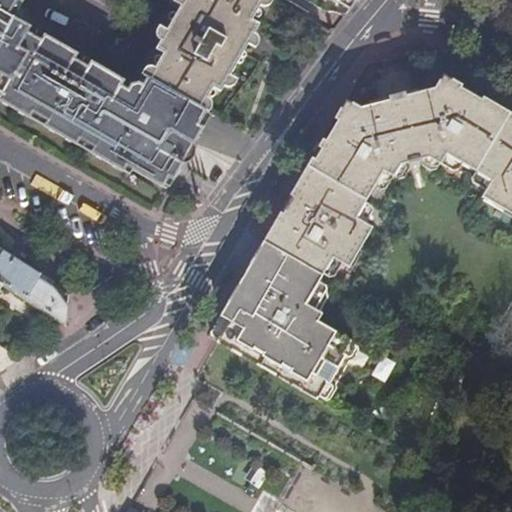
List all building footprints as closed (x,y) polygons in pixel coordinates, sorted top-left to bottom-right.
[(0,0),(0,98),(127,174),(130,169),(159,186),(164,178),(196,126),(200,120),(193,116),(198,109),(146,78),(142,76),(137,84),(128,86),(8,15),(16,0),(0,0)] [(160,53),(146,78),(198,109),(210,88),(217,92),(256,25),(249,21),(261,0),(181,0),(153,49),(160,53)] [(331,0),(348,10),(355,0),(331,0)] [(280,213),(263,242),(322,276),(332,260),(348,269),(372,229),(355,220),(381,175),(391,180),(399,167),(422,160),(433,167),(439,157),(484,183),(475,199),(511,219),(511,119),(477,99),(475,102),(456,91),(457,88),(438,77),(429,92),(364,111),(345,100),(334,118),(338,120),(325,142),(322,140),(290,195),(293,197),(283,214),(280,213)] [(338,120),(334,118),(322,140),(325,142),(338,120)] [(282,208),(280,213),(283,214),(293,197),(290,195),(282,208)] [(229,321),(217,342),(318,400),(325,387),(328,388),(349,353),(346,351),(351,342),(318,321),(322,316),(304,306),(322,276),(263,242),(259,249),(231,296),(220,316),(229,321)] [(0,247),(0,284),(1,285),(63,324),(66,306),(51,287),(36,279),(39,273),(14,257),(0,247)] [(220,316),(208,337),(217,342),(229,321),(220,316)] [(453,319),(449,326),(461,333),(465,326),(453,319)]
